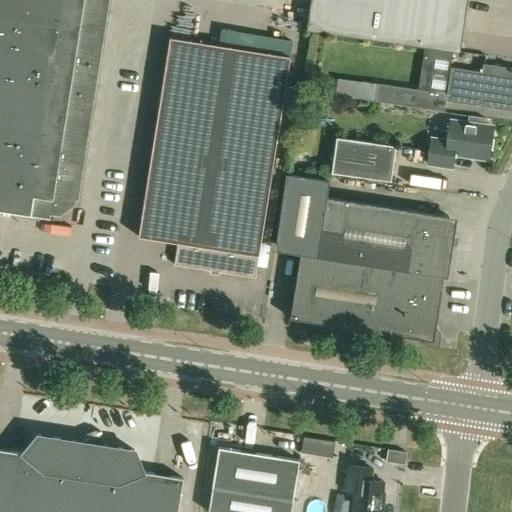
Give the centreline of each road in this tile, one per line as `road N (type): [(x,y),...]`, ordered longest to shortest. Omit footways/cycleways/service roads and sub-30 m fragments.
road 1 (secondary): [(466,412),(0,339)]
road 2 (unclassified): [(466,412),(497,221),(511,190)]
